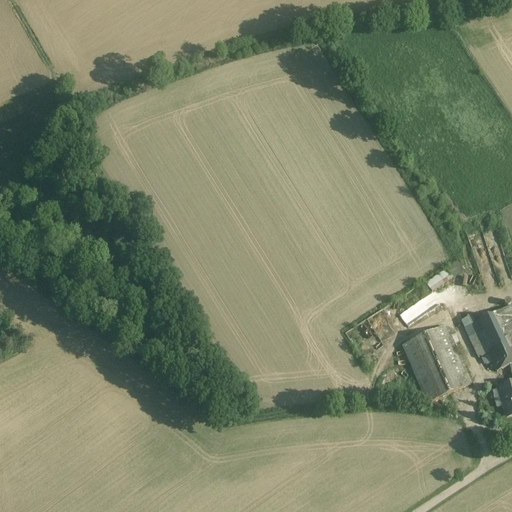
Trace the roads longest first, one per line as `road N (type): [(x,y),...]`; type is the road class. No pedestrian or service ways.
road 1 (track): [(467,306),(472,278),(465,255),(312,18),(289,0)]
road 2 (track): [(478,366),(456,310),(511,288)]
